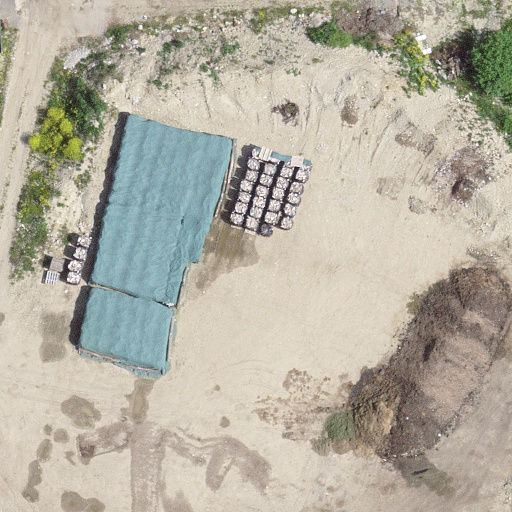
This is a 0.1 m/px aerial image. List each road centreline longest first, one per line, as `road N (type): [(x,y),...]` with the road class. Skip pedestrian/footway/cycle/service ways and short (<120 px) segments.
road 1 (track): [(511,158),(487,201),(127,180)]
road 2 (track): [(263,511),(151,428),(127,180)]
